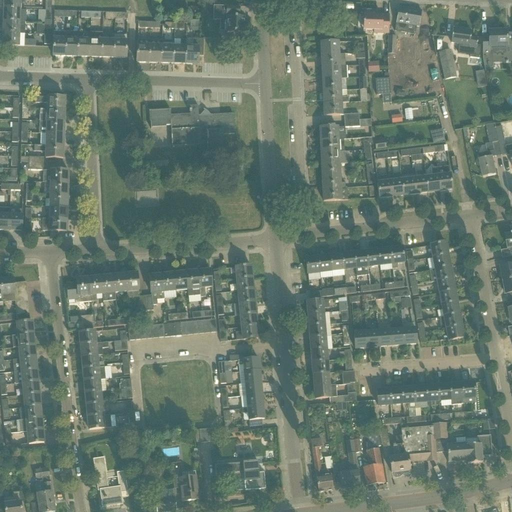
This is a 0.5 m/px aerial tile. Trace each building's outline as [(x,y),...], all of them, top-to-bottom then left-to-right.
[(4,0),(4,10),(19,10),(19,0),(4,0)] [(190,7),(189,17),(199,18),(200,8),(190,7)] [(227,21),(226,33),(244,34),(244,26),(246,26),(246,20),(244,20),(244,18),(239,18),(239,8),(213,7),(213,21),(227,21)] [(398,8),(395,31),(405,33),(407,25),(416,27),(419,27),(422,12),(398,8)] [(4,10),(4,22),(19,23),(25,23),(25,11),(19,10),(4,10)] [(115,23),(124,24),(125,20),(128,20),(128,14),(115,13),(114,16),(116,16),(116,19),(115,20),(115,23)] [(373,34),(388,34),(389,25),(389,15),(382,15),(382,17),(374,17),(374,15),(364,14),(363,24),(363,30),(373,31),(373,34)] [(3,34),(18,35),(24,35),(25,23),(19,23),(4,22),(3,34)] [(42,30),(41,35),(44,35),(50,36),(51,26),(44,26),(44,30),(42,30)] [(477,39),(470,38),(471,31),(453,29),(451,43),(458,44),(457,54),(470,55),(470,59),(478,60),(479,57),(480,57),(480,46),(476,46),(477,39)] [(53,57),(65,57),(66,33),(54,32),(53,39),(53,57)] [(483,59),(485,69),(493,68),(492,59),(492,54),(507,54),(507,32),(488,32),(489,36),(482,36),(483,59)] [(65,57),(77,57),(78,33),(66,33),(65,57)] [(77,57),(89,58),(90,41),(78,40),(78,33),(77,57)] [(89,58),(101,58),(102,35),(103,35),(103,34),(90,33),(90,41),(89,58)] [(3,47),(18,47),(18,35),(3,34),(3,47)] [(101,58),(114,59),(115,36),(103,35),(102,35),(101,58)] [(114,59),(126,59),(127,42),(127,36),(115,36),(114,59)] [(388,37),(387,55),(395,55),(396,55),(397,37),(388,37)] [(173,64),(185,65),(186,47),(186,41),(180,40),(180,46),(174,46),(173,64)] [(186,47),(185,65),(198,65),(198,57),(203,57),(203,40),(193,40),(192,47),(186,47)] [(321,44),(321,56),(340,55),(339,55),(338,43),(321,44)] [(137,45),(136,63),(149,64),(150,46),(137,45)] [(150,46),(149,64),(161,64),(161,46),(150,46)] [(161,46),(161,64),(173,64),(174,46),(161,46)] [(439,54),(445,81),(455,78),(450,52),(439,54)] [(321,56),(322,68),(340,67),(340,55),(321,56)] [(378,63),(368,63),(368,71),(369,73),(379,72),(379,71),(378,63)] [(322,68),(322,80),(341,79),(341,80),(347,79),(347,67),(340,67),(322,68)] [(482,70),(474,72),(477,88),(485,86),(482,70)] [(384,75),(384,79),(375,80),(376,96),(390,95),(388,74),(384,75)] [(322,80),(323,93),(342,92),(341,80),(341,79),(322,80)] [(367,91),(366,91),(366,90),(363,90),(363,92),(360,92),(361,103),(370,102),(370,95),(367,95),(367,91)] [(323,93),(323,105),(342,104),(349,103),(348,98),(342,99),(342,92),(323,93)] [(47,110),(64,111),(65,98),(35,97),(35,104),(47,104),(47,110)] [(22,100),(21,109),(22,109),(22,110),(25,110),(25,109),(28,109),(28,110),(29,110),(31,110),(31,100),(28,100),(22,100)] [(323,105),(324,117),(343,116),(342,104),(323,105)] [(200,146),(200,152),(207,151),(225,150),(223,150),(222,135),(234,134),(233,114),(211,115),(205,110),(200,116),(198,116),(198,106),(190,107),(190,115),(171,116),(170,110),(149,112),(150,130),(151,130),(151,127),(171,126),(172,147),(200,146)] [(0,111),(12,112),(12,119),(13,119),(18,119),(19,109),(14,109),(12,109),(0,108),(0,111)] [(43,122),(64,123),(64,111),(47,110),(40,110),(40,116),(43,116),(43,122)] [(401,115),(391,117),(392,124),(402,123),(401,115)] [(42,134),(64,135),(64,123),(43,122),(40,122),(39,134),(42,134)] [(478,155),(483,178),(496,175),(492,158),(501,156),(496,128),(495,124),(486,126),(490,145),(487,145),(488,153),(478,155)] [(496,128),(501,156),(507,154),(501,127),(496,128)] [(320,129),(320,141),(338,141),(343,140),(343,141),(346,141),(345,134),(338,135),(337,128),(320,129)] [(429,131),(432,143),(443,141),(440,129),(429,131)] [(41,146),(63,147),(64,135),(42,134),(41,146)] [(363,142),(364,152),(367,151),(367,150),(369,150),(370,151),(370,150),(370,144),(373,144),(372,138),(364,139),(363,139),(364,142),(363,142)] [(386,140),(374,141),(375,150),(387,149),(386,140)] [(338,141),(320,141),(321,154),(339,153),(338,141)] [(53,159),(63,159),(63,147),(41,146),(34,146),(34,152),(46,153),(46,159),(53,159)] [(411,156),(412,162),(424,161),(423,155),(420,155),(419,149),(409,151),(410,153),(411,153),(411,156)] [(344,164),(343,153),(339,153),(321,154),(322,165),(340,165),(344,164)] [(322,165),(323,190),(346,189),(345,184),(341,184),(340,165),(322,165)] [(436,168),(440,191),(452,190),(450,176),(449,167),(436,168)] [(426,179),(428,193),(440,191),(436,168),(432,169),(432,178),(426,179)] [(5,182),(17,182),(17,170),(11,169),(11,177),(5,177),(5,182)] [(43,183),(44,183),(68,184),(68,172),(43,171),(43,183)] [(414,180),(415,194),(428,193),(426,179),(414,180)] [(402,182),(403,196),(415,194),(414,180),(402,182)] [(390,183),(391,197),(403,196),(402,182),(390,183)] [(49,195),(68,196),(68,184),(44,183),(44,189),(50,189),(49,195)] [(377,184),(379,199),(391,197),(390,183),(377,184)] [(8,196),(11,196),(11,191),(10,191),(10,185),(1,185),(1,191),(8,191),(8,196)] [(323,190),(323,202),(348,201),(347,189),(346,189),(323,190)] [(49,207),(67,208),(68,196),(49,195),(49,200),(45,200),(45,207),(49,208),(49,207)] [(49,219),(67,220),(67,208),(49,207),(49,208),(49,219)] [(0,230),(9,231),(9,210),(10,209),(0,208),(0,230)] [(9,231),(21,231),(22,211),(9,210),(9,231)] [(49,220),(43,219),(42,232),(66,233),(67,220),(49,219),(49,220)] [(430,246),(433,258),(447,255),(445,243),(430,246)] [(390,250),(391,265),(392,269),(397,269),(397,264),(404,263),(402,248),(390,250)] [(378,251),(379,266),(391,265),(390,250),(378,251)] [(366,253),(367,268),(379,266),(378,251),(366,253)] [(366,253),(354,254),(356,269),(356,278),(368,276),(367,268),(366,253)] [(341,256),(343,270),(356,269),(354,254),(341,256)] [(435,270),(450,267),(447,255),(433,258),(435,270)] [(330,257),(331,272),(343,270),(341,256),(330,257)] [(330,257),(318,258),(320,273),(321,280),(332,278),(331,272),(330,257)] [(318,258),(306,260),(308,275),(309,282),(321,280),(320,273),(318,258)] [(511,265),(501,267),(504,281),(511,279),(511,265)] [(236,268),(237,280),(252,279),(250,266),(236,268)] [(429,271),(431,283),(437,282),(452,279),(450,267),(435,270),(429,271)] [(198,272),(201,298),(206,298),(205,289),(212,288),(210,270),(198,272)] [(200,296),(201,298),(198,272),(186,273),(188,291),(188,297),(200,296)] [(174,274),(176,292),(188,291),(186,273),(174,274)] [(127,299),(139,298),(139,297),(138,284),(137,274),(124,275),(126,294),(127,294),(127,299)] [(161,275),(164,300),(165,300),(176,299),(175,292),(176,292),(174,274),(161,275)] [(112,276),(115,301),(116,301),(115,295),(126,294),(124,275),(112,276)] [(164,300),(161,275),(149,277),(151,294),(151,296),(146,297),(147,312),(147,313),(148,313),(148,312),(153,311),(153,307),(157,307),(157,301),(164,300)] [(102,296),(103,303),(115,301),(112,276),(100,277),(102,296)] [(75,300),(75,304),(91,303),(88,278),(87,279),(87,277),(81,278),(82,279),(76,280),(77,284),(67,285),(68,301),(75,300)] [(88,278),(91,303),(97,302),(96,296),(102,296),(100,277),(88,278)] [(3,303),(14,302),(14,296),(15,296),(14,290),(13,284),(13,279),(1,280),(3,303)] [(237,280),(238,292),(253,291),(252,279),(237,280)] [(437,282),(440,294),(454,291),(452,279),(437,282)] [(215,282),(216,293),(222,292),(221,285),(227,284),(227,282),(221,282),(215,282)] [(238,292),(239,304),(254,303),(253,291),(238,292)] [(440,294),(442,306),(456,303),(454,291),(440,294)] [(362,297),(363,312),(368,311),(367,302),(376,301),(376,295),(366,296),(362,297)] [(139,298),(141,312),(147,312),(146,297),(139,297),(139,298)] [(341,313),(344,313),(344,311),(347,311),(347,299),(339,300),(339,313),(341,313)] [(409,299),(400,300),(400,304),(401,309),(411,308),(409,299)] [(307,303),(308,314),(324,313),(324,309),(329,309),(328,301),(307,303)] [(239,304),(240,316),(255,315),(254,303),(239,304)] [(456,303),(442,306),(437,307),(438,311),(443,311),(444,317),(459,315),(456,303)] [(308,314),(309,327),(325,326),(324,314),(324,313),(308,314)] [(240,316),(242,328),(256,327),(255,315),(240,316)] [(459,315),(444,317),(446,329),(461,326),(459,315)] [(79,324),(79,331),(95,329),(94,326),(92,326),(92,323),(93,323),(92,316),(90,316),(80,317),(81,324),(79,324)] [(94,326),(95,329),(103,328),(103,322),(96,323),(95,316),(92,316),(93,323),(92,323),(92,326),(94,326)] [(17,324),(18,336),(33,334),(32,322),(17,324)] [(163,325),(165,338),(183,336),(181,323),(163,325)] [(402,325),(390,326),(390,331),(392,346),(404,345),(403,330),(402,325)] [(309,327),(310,339),(326,338),(325,326),(309,327)] [(446,329),(449,341),(463,339),(461,326),(446,329)] [(236,334),(236,341),(243,340),(243,341),(258,339),(256,327),(242,328),(242,333),(236,334)] [(403,330),(404,345),(416,345),(415,329),(403,330)] [(378,332),(380,347),(392,346),(390,331),(378,332)] [(79,333),(81,346),(96,344),(94,332),(79,333)] [(366,333),(368,348),(380,347),(378,332),(366,333)] [(354,334),(355,349),(368,348),(366,333),(354,334)] [(13,349),(34,346),(33,334),(18,336),(12,337),(13,349)] [(310,339),(311,351),(327,350),(326,338),(310,339)] [(114,342),(115,352),(127,351),(126,342),(123,342),(123,341),(121,341),(121,342),(118,342),(117,342),(114,342)] [(81,346),(82,358),(97,356),(102,356),(102,349),(109,349),(108,343),(101,344),(96,344),(81,346)] [(15,349),(16,361),(19,360),(35,359),(34,346),(13,349),(15,349)] [(311,351),(312,363),(328,362),(327,350),(311,351)] [(82,358),(83,370),(98,368),(97,356),(82,358)] [(243,366),(243,372),(259,370),(258,359),(248,360),(248,356),(230,358),(231,363),(238,362),(239,366),(243,366)] [(16,361),(13,361),(14,373),(16,373),(20,372),(36,371),(35,359),(19,360),(16,361)] [(224,362),(218,363),(219,375),(220,375),(223,375),(223,374),(225,373),(226,373),(227,374),(231,373),(231,367),(224,368),(224,362)] [(312,363),(313,375),(329,374),(328,362),(312,363)] [(83,370),(84,382),(99,380),(99,381),(106,380),(105,368),(98,368),(83,370)] [(244,373),(246,385),(260,383),(259,370),(239,373),(244,373)] [(14,373),(15,385),(23,384),(38,383),(36,371),(20,372),(16,373),(14,373)] [(342,373),(343,385),(350,384),(350,383),(355,383),(354,372),(352,372),(342,373)] [(313,375),(314,387),(330,386),(329,374),(313,375)] [(84,382),(85,394),(100,392),(99,381),(99,380),(84,382)] [(119,391),(131,389),(130,380),(120,381),(120,385),(119,385),(119,391)] [(23,384),(24,396),(39,395),(38,383),(23,384)] [(246,385),(247,397),(261,395),(260,383),(246,385)] [(329,399),(329,405),(339,404),(356,402),(356,401),(355,393),(354,393),(353,383),(355,383),(350,383),(350,384),(343,385),(346,385),(347,396),(337,398),(335,386),(330,386),(314,387),(315,400),(329,399)] [(474,383),(461,385),(463,399),(475,398),(474,383)] [(451,406),(463,405),(463,399),(461,385),(449,386),(451,400),(451,406)] [(439,401),(451,400),(449,386),(437,387),(439,401)] [(425,388),(426,402),(438,401),(439,401),(437,387),(425,388)] [(413,389),(414,403),(426,402),(425,388),(413,389)] [(119,391),(120,400),(122,400),(132,399),(131,389),(119,391)] [(402,404),(414,403),(413,389),(401,390),(402,404)] [(389,391),(390,405),(402,404),(401,390),(389,391)] [(377,392),(378,406),(390,405),(389,391),(377,392)] [(85,394),(86,406),(102,404),(100,392),(85,394)] [(20,409),(40,407),(39,395),(24,396),(25,408),(20,409)] [(247,397),(249,408),(262,407),(261,395),(247,397)] [(86,406),(88,418),(103,417),(102,404),(86,406)] [(346,404),(337,404),(337,413),(346,412),(346,404)] [(20,409),(21,421),(41,419),(40,407),(20,409)] [(249,414),(250,421),(264,420),(262,407),(249,408),(241,409),(242,414),(249,414)] [(224,422),(225,434),(231,433),(230,421),(229,412),(223,412),(224,422)] [(88,418),(89,430),(112,428),(110,416),(103,417),(88,418)] [(19,422),(20,433),(27,433),(27,432),(42,431),(41,419),(21,421),(21,422),(19,422)] [(483,422),(484,430),(493,429),(492,421),(483,422)] [(427,460),(427,462),(436,461),(435,453),(441,453),(439,424),(430,425),(431,427),(412,429),(416,461),(427,460)] [(447,452),(448,463),(467,462),(466,446),(466,444),(464,444),(458,445),(458,444),(456,444),(456,445),(447,445),(446,440),(448,440),(446,424),(439,424),(441,453),(447,452)] [(198,431),(199,443),(215,441),(214,429),(198,431)] [(392,473),(394,476),(401,474),(401,473),(408,472),(409,471),(408,462),(416,461),(412,429),(401,430),(403,445),(395,446),(395,445),(394,440),(392,440),(393,447),(394,457),(389,458),(391,473),(392,473)] [(381,447),(381,448),(389,447),(387,430),(378,431),(381,447)] [(27,432),(27,433),(29,445),(44,443),(42,431),(27,432)] [(363,468),(366,486),(384,484),(379,447),(381,447),(378,431),(378,433),(366,435),(367,443),(366,443),(367,446),(366,446),(367,451),(370,468),(363,468)] [(477,445),(466,446),(467,462),(467,465),(482,463),(482,459),(481,457),(486,457),(492,456),(490,436),(480,437),(477,437),(477,439),(477,445)] [(112,442),(109,445),(110,449),(113,451),(117,451),(119,448),(118,444),(115,442),(112,442)] [(312,449),(318,493),(332,491),(330,475),(322,476),(318,448),(312,449)] [(356,453),(349,454),(351,471),(340,472),(342,490),(360,487),(358,474),(356,453)] [(98,485),(102,508),(123,505),(121,493),(128,492),(125,472),(116,473),(119,487),(108,489),(104,458),(93,460),(96,485),(98,485)] [(243,470),(245,491),(265,489),(264,473),(258,473),(257,462),(214,466),(215,475),(235,473),(235,470),(243,470)] [(178,474),(181,474),(180,463),(172,464),(173,478),(179,478),(178,474)] [(35,471),(36,479),(41,478),(49,477),(48,469),(38,470),(35,471)] [(127,477),(129,488),(140,486),(138,476),(127,477)] [(38,504),(31,506),(31,511),(54,511),(53,504),(53,502),(50,483),(49,477),(41,478),(42,484),(43,494),(36,495),(38,504)] [(180,480),(182,502),(198,500),(197,477),(180,480)] [(154,492),(156,511),(172,511),(176,511),(174,490),(154,492)] [(21,511),(19,492),(12,493),(13,498),(4,499),(5,504),(4,504),(5,511),(21,511)]
